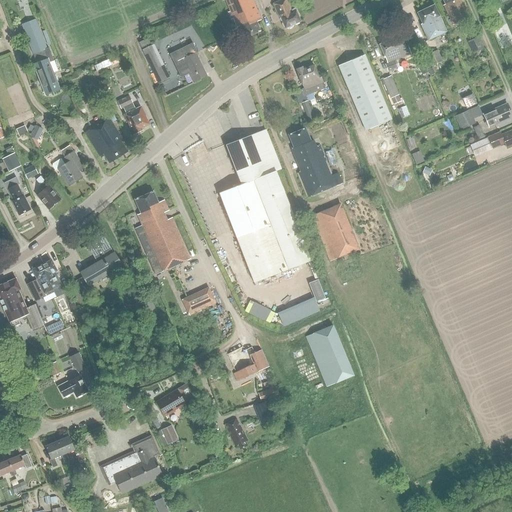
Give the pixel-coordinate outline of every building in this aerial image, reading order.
[(262,21),(253,0),(222,0),(231,21),(233,20),(237,28),(240,27),(245,38),(260,32),(256,23),(262,21)] [(300,23),(294,10),(291,12),(290,9),(292,8),(287,0),(280,0),(281,1),(272,5),(279,19),(281,18),(285,29),(300,23)] [(442,0),(445,5),(443,5),(452,25),(470,17),(462,0),(442,0)] [(446,32),(433,6),(417,13),(422,25),(421,25),(428,41),(446,32)] [(46,49),(39,30),(34,20),(21,25),(37,64),(33,65),(45,95),(59,90),(53,73),(61,70),(57,60),(53,61),(48,48),(46,49)] [(400,37),(380,45),(387,63),(410,54),(407,47),(405,48),(400,37)] [(152,44),(149,38),(140,43),(142,48),(152,44)] [(192,43),(169,54),(180,78),(189,74),(193,83),(206,76),(195,54),(197,53),(192,43)] [(484,49),(482,43),(471,48),(473,54),(484,49)] [(151,45),(142,50),(159,85),(170,80),(153,45),(151,45)] [(426,55),(430,66),(442,61),(437,50),(426,55)] [(364,131),(391,120),(364,55),(338,67),(364,131)] [(395,60),(387,63),(385,64),(387,71),(398,67),(395,60)] [(428,72),(425,64),(419,66),(425,81),(429,79),(426,73),(428,72)] [(303,89),(292,93),(297,105),(301,104),(307,102),(308,101),(306,96),(325,89),(320,76),(318,77),(314,67),(303,71),(302,68),(296,71),(303,89)] [(391,77),(383,80),(394,105),(401,102),(391,77)] [(421,98),(423,109),(436,106),(435,95),(421,98)] [(149,124),(140,107),(135,110),(127,96),(116,102),(120,109),(122,108),(126,115),(124,115),(134,134),(142,130),(140,128),(149,124)] [(467,108),(476,104),(473,98),(464,102),(467,108)] [(307,102),(301,104),(308,123),(314,120),(307,102)] [(409,115),(405,106),(399,109),(403,117),(409,115)] [(503,106),(490,111),(483,114),(488,128),(509,119),(508,116),(511,115),(508,107),(504,108),(503,106)] [(461,130),(476,123),(470,110),(455,116),(461,130)] [(127,152),(121,142),(123,141),(108,118),(85,133),(100,156),(104,153),(110,162),(127,152)] [(36,125),(30,136),(38,140),(43,129),(36,125)] [(25,126),(16,130),(19,137),(28,133),(25,126)] [(309,262),(274,171),(280,169),(264,129),(227,144),(233,160),(232,160),(231,162),(232,165),(234,166),(235,165),(242,184),(218,194),(253,283),(309,262)] [(332,176),(319,146),(316,148),(313,141),(310,142),(305,130),(289,137),(294,149),(291,151),(300,172),(297,174),(308,199),(342,184),(338,174),(332,176)] [(511,146),(511,130),(500,136),(499,133),(487,138),(492,149),(504,144),(506,149),(511,146)] [(67,163),(64,164),(60,159),(52,164),(52,166),(55,171),(57,169),(68,186),(82,177),(79,172),(75,166),(80,162),(72,151),(63,157),(67,163)] [(420,151),(412,155),(417,166),(424,163),(420,151)] [(15,154),(3,159),(9,172),(21,166),(15,154)] [(34,165),(23,170),(28,179),(38,175),(34,165)] [(16,177),(4,183),(8,191),(13,201),(11,203),(18,216),(30,210),(17,185),(19,184),(16,177)] [(59,200),(43,181),(39,177),(36,180),(40,185),(38,186),(42,191),(36,196),(48,210),(59,200)] [(134,229),(154,275),(189,260),(163,201),(157,203),(152,192),(134,200),(140,214),(137,216),(141,226),(134,229)] [(337,259),(360,250),(341,203),(311,216),(330,262),(337,259)] [(86,287),(113,271),(123,265),(115,252),(112,253),(102,237),(86,246),(96,263),(79,273),(81,278),(74,282),(83,297),(90,293),(86,287)] [(50,260),(40,266),(52,290),(55,297),(56,298),(64,294),(63,291),(60,286),(54,273),(56,272),(50,260)] [(36,280),(27,284),(35,301),(43,298),(45,302),(55,297),(52,290),(40,266),(31,270),(36,280)] [(43,327),(34,305),(25,309),(18,291),(20,290),(15,279),(0,285),(0,302),(9,323),(25,316),(32,332),(43,327)] [(324,299),(317,281),(308,285),(315,303),(324,299)] [(132,292),(134,296),(148,290),(146,285),(132,292)] [(190,316),(215,304),(214,302),(215,301),(208,287),(181,300),(188,314),(190,316)] [(68,303),(73,301),(70,289),(63,291),(64,294),(67,303),(68,303)] [(78,304),(83,301),(77,291),(72,294),(78,304)] [(151,298),(144,301),(150,314),(156,312),(151,298)] [(41,321),(44,326),(47,335),(53,332),(47,318),(41,321)] [(354,375),(333,325),(306,337),(326,387),(354,375)] [(226,355),(235,373),(232,374),(235,381),(267,367),(260,351),(253,354),(250,348),(243,352),(241,348),(226,355)] [(70,357),(77,372),(89,366),(87,361),(83,363),(78,353),(70,357)] [(52,364),(56,374),(64,372),(60,361),(52,364)] [(79,376),(57,387),(63,398),(73,393),(75,398),(87,392),(79,376)] [(188,384),(177,391),(157,403),(165,415),(185,403),(183,400),(194,393),(188,384)] [(275,390),(258,396),(261,403),(278,397),(275,390)] [(267,401),(254,406),(262,425),(275,419),(267,401)] [(154,415),(150,418),(156,428),(160,426),(154,415)] [(243,442),(246,441),(236,420),(224,425),(233,446),(237,445),(239,450),(245,447),(243,442)] [(150,424),(140,428),(142,433),(152,429),(150,424)] [(178,440),(171,425),(160,431),(166,445),(178,440)] [(162,476),(153,458),(160,455),(151,435),(131,444),(134,451),(99,467),(107,486),(115,482),(120,494),(162,476)] [(68,437),(57,442),(62,455),(61,456),(64,464),(69,462),(65,454),(74,450),(68,437)] [(62,455),(57,442),(45,447),(50,460),(49,460),(52,468),(57,466),(54,459),(61,456),(62,455)] [(12,471),(15,470),(24,466),(26,470),(31,468),(26,455),(20,458),(20,456),(7,461),(12,471)] [(0,476),(10,472),(12,476),(17,474),(15,470),(12,471),(7,461),(0,463),(0,476)] [(24,481),(18,484),(21,490),(27,487),(24,481)] [(14,493),(21,490),(18,484),(11,487),(14,493)] [(71,484),(62,488),(66,495),(75,491),(71,484)] [(167,511),(162,499),(154,502),(158,511),(167,511)]
